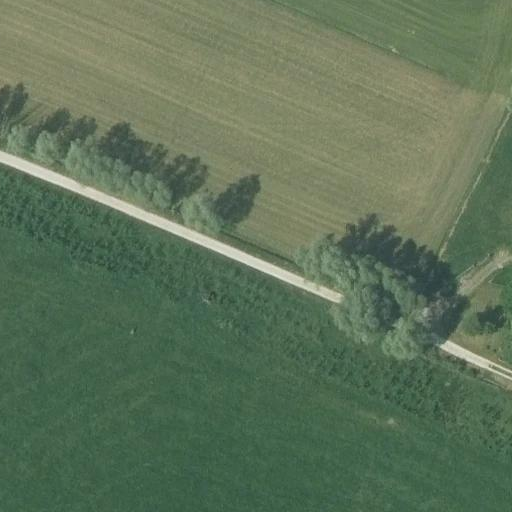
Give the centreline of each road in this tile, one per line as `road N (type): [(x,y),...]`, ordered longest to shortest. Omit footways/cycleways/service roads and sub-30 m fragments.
road 1 (track): [(511,378),(0,157)]
road 2 (track): [(452,351),(461,461),(483,511)]
